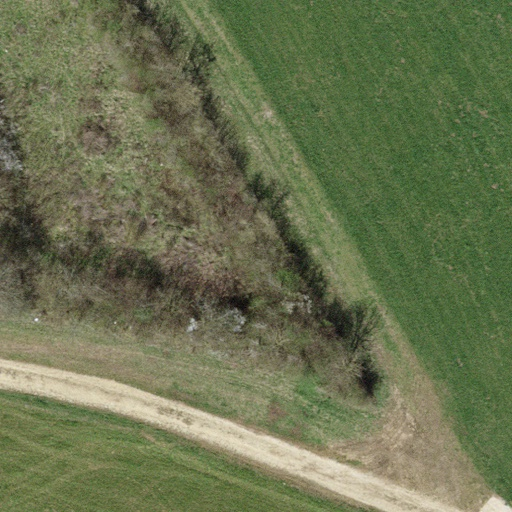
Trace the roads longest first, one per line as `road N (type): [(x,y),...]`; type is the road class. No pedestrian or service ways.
road 1 (track): [(479,511),(188,0)]
road 2 (track): [(0,387),(135,417),(413,511)]
